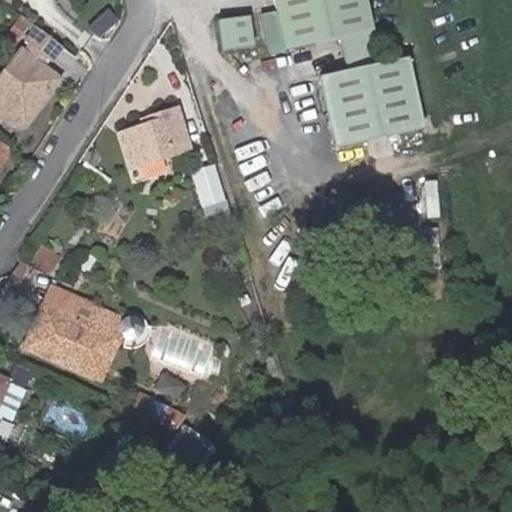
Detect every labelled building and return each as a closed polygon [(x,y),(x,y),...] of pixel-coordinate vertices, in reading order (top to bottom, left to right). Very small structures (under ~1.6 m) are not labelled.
[(358,30),(349,0),(272,0),(284,47),(341,34),(349,66),(322,72),(339,141),(413,125),(394,56),(366,63),(358,30)] [(122,11),(116,2),(104,11),(110,19),(122,11)] [(215,19),(223,51),(255,43),(247,12),(215,19)] [(26,30),(16,23),(8,33),(18,40),(26,30)] [(53,62),(64,47),(36,27),(25,42),(30,45),(25,53),(20,49),(0,77),(0,113),(2,115),(4,121),(13,129),(28,127),(62,80),(45,67),(50,60),(53,62)] [(173,107),(140,117),(143,124),(117,133),(128,168),(186,150),(173,107)] [(0,168),(13,151),(0,141),(0,168)] [(207,161),(185,167),(195,200),(210,195),(216,193),(207,161)] [(216,193),(210,195),(216,217),(226,214),(219,192),(216,193)] [(79,250),(71,264),(86,272),(94,259),(79,250)] [(91,307),(51,289),(42,308),(26,344),(108,379),(126,334),(129,334),(133,334),(137,333),(140,330),(142,328),(143,324),(143,320),(142,318),(141,315),(139,313),(137,312),(134,310),(131,310),(127,310),(122,313),(121,315),(119,319),(91,307)] [(266,349),(258,351),(262,364),(270,361),(266,349)] [(29,369),(15,364),(8,379),(5,378),(0,375),(0,412),(10,417),(24,386),(22,385),(29,369)] [(183,414),(151,400),(145,415),(175,428),(183,414)] [(203,464),(216,444),(186,426),(174,447),(203,464)] [(18,462),(0,454),(0,470),(12,476),(18,462)]
